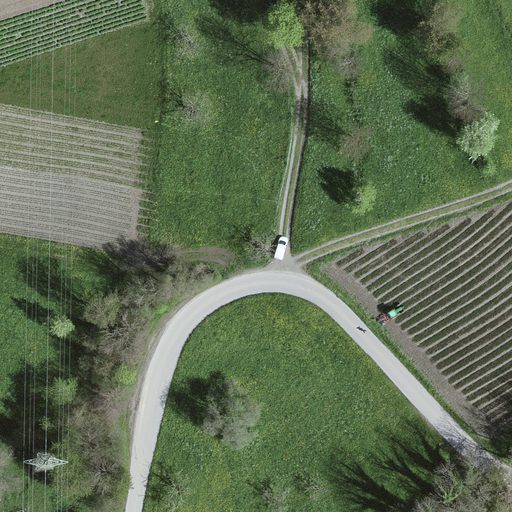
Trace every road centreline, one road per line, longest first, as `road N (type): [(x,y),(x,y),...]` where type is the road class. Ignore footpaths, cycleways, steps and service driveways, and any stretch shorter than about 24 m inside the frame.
road 1 (unclassified): [(511,483),(493,478),(334,308),(276,277),(214,292),(165,336),(128,511)]
road 2 (track): [(291,0),(299,103),(276,277)]
